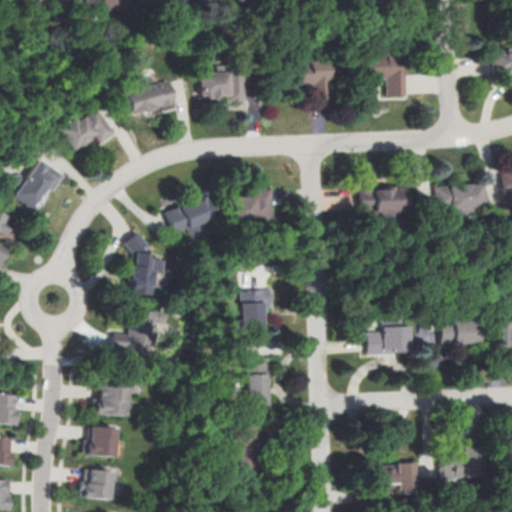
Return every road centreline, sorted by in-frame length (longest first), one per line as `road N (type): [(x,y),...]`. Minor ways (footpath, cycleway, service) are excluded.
road 1 (residential): [(511,124),(389,140),(194,148),(154,159),(95,200),(61,271)]
road 2 (residential): [(327,511),(310,144)]
road 3 (residential): [(511,394),(323,403)]
road 4 (residential): [(51,328),(39,511)]
road 5 (residential): [(441,0),(455,135)]
